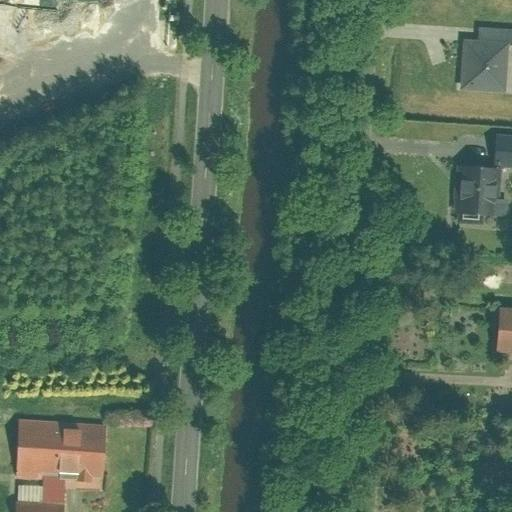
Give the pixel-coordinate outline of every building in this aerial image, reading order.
[(70,28),(71,1),(62,1),(61,28),(70,28)] [(479,40),(461,39),(458,89),(504,91),(506,43),(511,42),(511,30),(479,29),(479,40)] [(492,169),(497,169),(511,169),(511,138),(493,138),(492,169)] [(492,169),(460,168),(459,215),(505,216),(505,200),(497,200),(497,169),(492,169)] [(511,306),(496,306),(495,353),(511,353),(511,306)] [(111,427),(23,421),(20,473),(48,475),(72,476),(108,478),(111,427)] [(72,476),(48,475),(46,500),(71,501),(72,476)] [(21,498),(19,511),(69,511),(71,501),(46,500),(21,498)]
